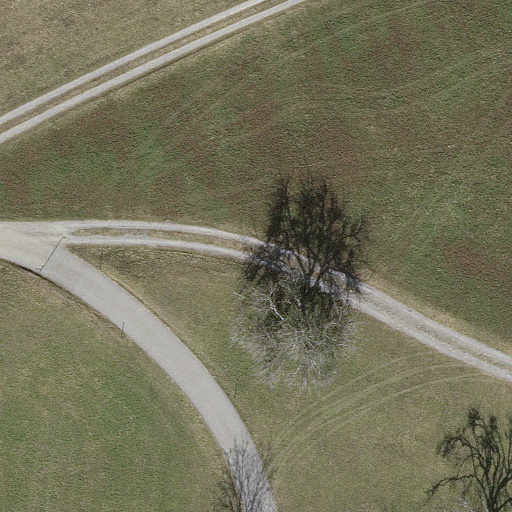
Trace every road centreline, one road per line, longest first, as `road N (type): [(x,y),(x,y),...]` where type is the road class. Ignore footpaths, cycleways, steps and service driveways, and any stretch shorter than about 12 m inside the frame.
road 1 (track): [(0,226),(182,233),(511,366)]
road 2 (track): [(0,257),(83,275),(217,397),(257,511)]
road 3 (track): [(297,0),(0,139)]
